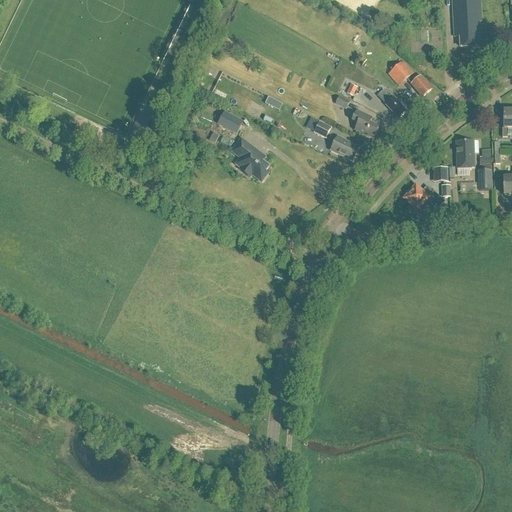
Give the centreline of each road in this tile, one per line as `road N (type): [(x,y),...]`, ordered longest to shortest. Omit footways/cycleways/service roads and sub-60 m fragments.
road 1 (unclassified): [(315,274),(0,125)]
road 2 (secondary): [(267,511),(276,398),(315,274)]
road 3 (secondary): [(339,230),(397,158),(511,69)]
road 4 (residential): [(349,237),(511,222)]
